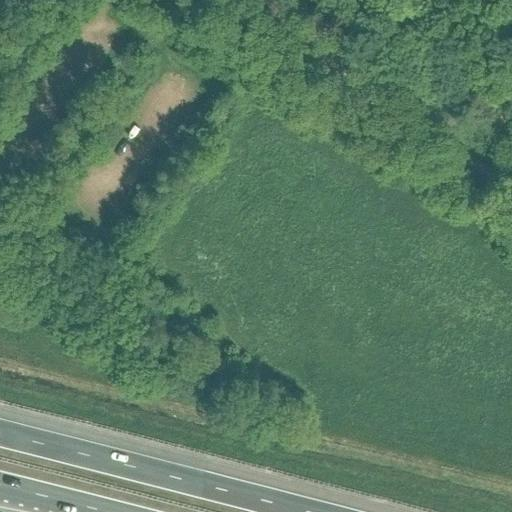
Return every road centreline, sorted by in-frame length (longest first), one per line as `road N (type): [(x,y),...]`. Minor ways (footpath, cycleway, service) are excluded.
road 1 (track): [(511,188),(222,0)]
road 2 (motorway): [(302,511),(0,434)]
road 3 (unknown): [(272,0),(511,162)]
